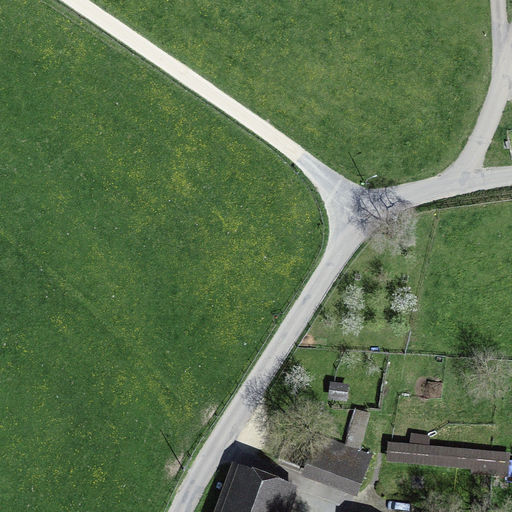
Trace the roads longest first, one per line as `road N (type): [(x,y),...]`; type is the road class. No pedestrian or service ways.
road 1 (residential): [(179,511),(359,215),(421,188),(511,175)]
road 2 (unclassified): [(70,0),(300,157)]
road 3 (track): [(463,183),(511,59)]
